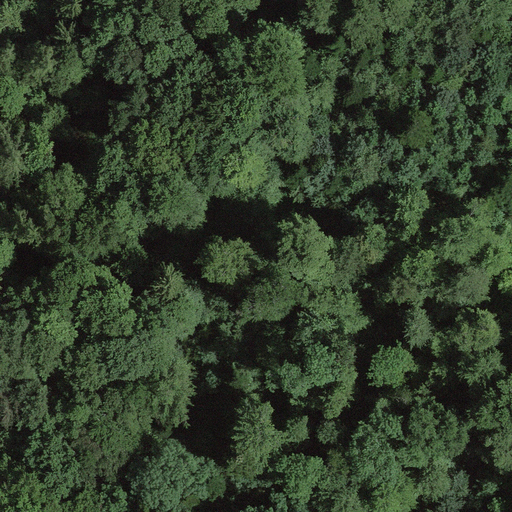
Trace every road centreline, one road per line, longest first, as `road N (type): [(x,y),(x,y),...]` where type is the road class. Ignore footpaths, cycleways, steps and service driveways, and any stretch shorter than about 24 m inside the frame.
road 1 (track): [(286,0),(198,137),(90,364)]
road 2 (track): [(49,511),(52,468),(90,364)]
road 3 (track): [(90,364),(0,472)]
